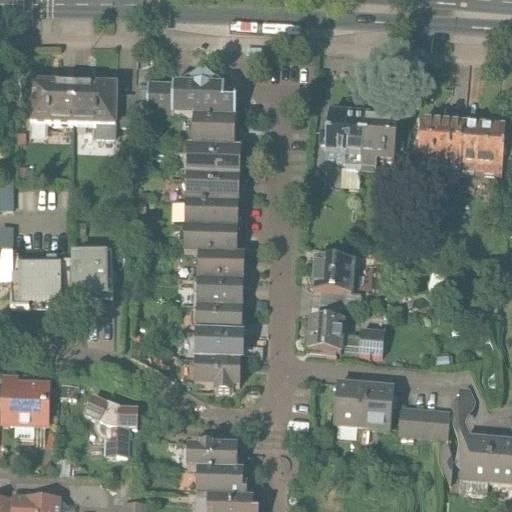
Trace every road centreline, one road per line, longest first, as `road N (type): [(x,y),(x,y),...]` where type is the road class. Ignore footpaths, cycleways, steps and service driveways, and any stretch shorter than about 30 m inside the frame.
road 1 (primary): [(106,33),(163,54),(511,70)]
road 2 (primary): [(511,42),(164,22),(106,33)]
road 3 (residential): [(283,412),(278,457),(222,461),(131,410),(39,388),(0,367)]
road 4 (residential): [(283,412),(278,125),(306,125)]
road 5 (residential): [(511,419),(441,426),(283,412)]
